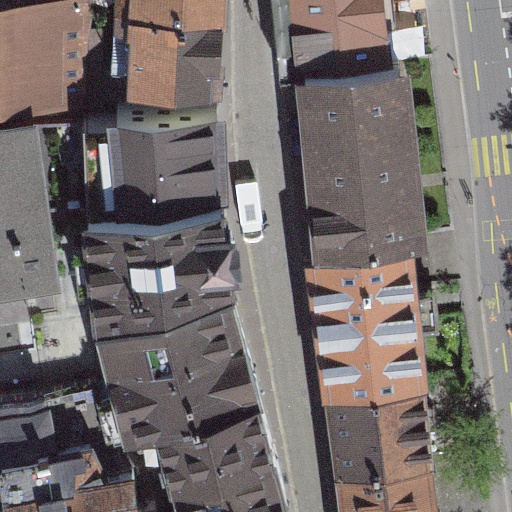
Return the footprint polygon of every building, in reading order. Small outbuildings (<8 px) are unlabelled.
[(92,0),(0,0),(0,100),(88,95),(92,0)] [(108,0),(107,14),(220,16),(220,0),(108,0)] [(281,0),(290,77),(402,64),(392,0),(281,0)] [(106,88),(218,93),(220,16),(107,14),(106,88)] [(402,64),(290,77),(320,259),(421,247),(421,244),(402,64)] [(30,117),(0,118),(0,293),(53,286),(40,201),(30,117)] [(30,117),(40,201),(60,201),(216,198),(216,124),(30,117)] [(216,198),(60,201),(74,270),(94,300),(239,273),(216,198)] [(336,364),(428,356),(421,247),(320,259),(336,364)] [(239,273),(94,300),(105,350),(121,432),(140,427),(265,390),(239,273)] [(0,368),(0,439),(2,455),(121,432),(105,350),(0,368)] [(428,356),(336,364),(349,458),(436,450),(428,356)] [(270,471),(265,390),(140,427),(159,499),(270,471)] [(2,455),(12,511),(138,511),(121,432),(2,455)] [(349,458),(356,511),(443,511),(436,450),(349,458)] [(301,511),(270,471),(159,499),(168,511),(301,511)]
